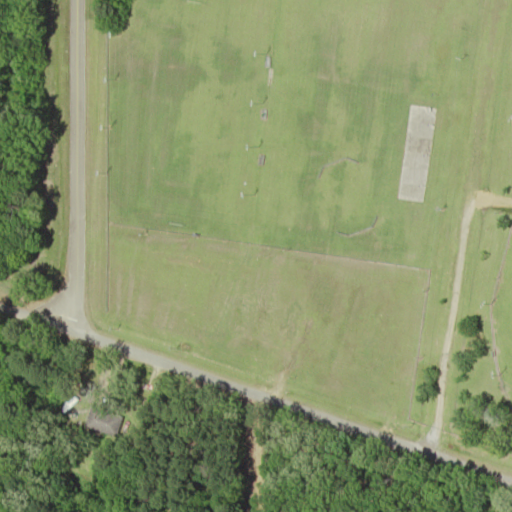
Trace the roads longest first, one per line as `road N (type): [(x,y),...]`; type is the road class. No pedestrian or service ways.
road 1 (residential): [(511,482),(0,293)]
road 2 (residential): [(72,318),(74,0)]
